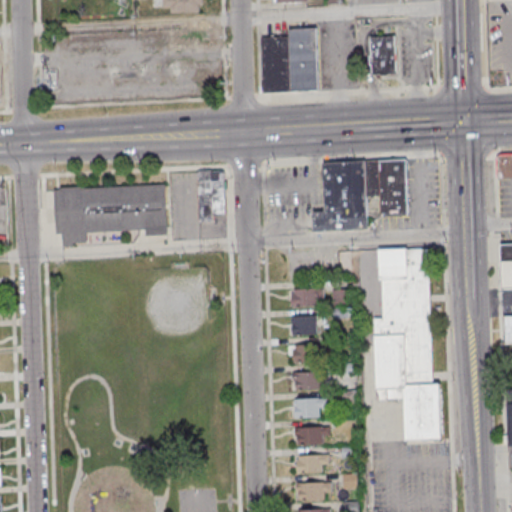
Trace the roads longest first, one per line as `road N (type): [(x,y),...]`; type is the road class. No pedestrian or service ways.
road 1 (tertiary): [(477,511),(457,0)]
road 2 (residential): [(34,511),(18,0)]
road 3 (residential): [(254,511),(238,0)]
road 4 (secondary): [(242,134),(0,145)]
